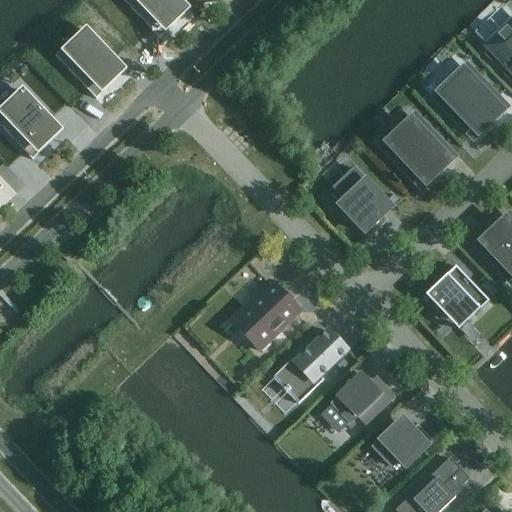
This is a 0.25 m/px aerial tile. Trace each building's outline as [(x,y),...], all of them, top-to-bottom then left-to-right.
[(122,0),(159,39),(161,37),(159,36),(187,9),(177,0),(122,0)] [(511,26),(508,30),(506,28),(497,36),(499,39),(489,48),(511,72),(511,26)] [(55,57),(96,100),(97,98),(96,97),(123,70),(86,31),(58,57),(57,56),(55,57)] [(437,98),(474,138),(504,109),(466,70),(437,98)] [(0,126),(32,160),(34,159),(32,157),(60,131),(22,92),(0,112),(0,126)] [(451,159),(414,120),(385,148),(422,187),(451,159)] [(382,216),(390,208),(354,170),(353,171),(353,172),(336,188),(334,189),(345,200),(339,206),(369,238),(387,221),(382,216)] [(511,222),(507,218),(478,246),(511,280),(511,222)] [(489,302),(455,267),(425,296),(447,320),(449,319),(448,318),(457,310),(460,314),(460,313),(468,321),(475,314),(476,314),(489,302)] [(259,352),(300,313),(272,284),(232,323),(259,352)] [(302,359),(299,356),(299,355),(298,354),(273,378),(274,379),(285,389),(283,391),(286,394),(288,393),(298,403),(297,404),(298,405),(323,381),(322,379),(322,380),(318,376),(322,372),(324,373),(347,351),(328,332),(309,351),(310,352),(302,359)] [(331,405),(349,424),(356,417),(363,424),(391,398),(376,382),(370,387),(361,377),(347,390),(331,405)] [(389,433),(373,448),(391,467),(398,460),(405,468),(432,441),(417,425),(412,431),(402,420),(389,433)] [(469,480),(449,459),(395,511),(440,511),(442,511),(439,508),(452,496),(454,499),(455,499),(452,496),(469,480)]
